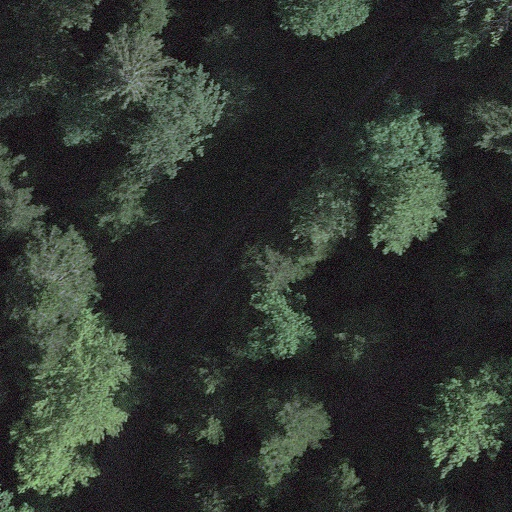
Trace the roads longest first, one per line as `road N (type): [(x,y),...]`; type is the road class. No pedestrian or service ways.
road 1 (track): [(99,511),(140,364),(172,309),(451,0)]
road 2 (track): [(255,511),(306,437),(511,297)]
